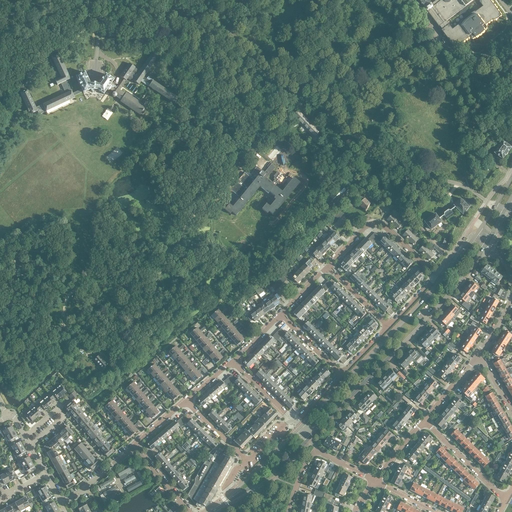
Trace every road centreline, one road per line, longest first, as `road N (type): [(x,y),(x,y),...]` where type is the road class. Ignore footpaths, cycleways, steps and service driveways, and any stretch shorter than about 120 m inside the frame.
road 1 (tertiary): [(310,436),(424,320),(487,241)]
road 2 (tertiary): [(441,279),(300,426)]
road 3 (residential): [(328,266),(363,229),(379,224),(435,275)]
